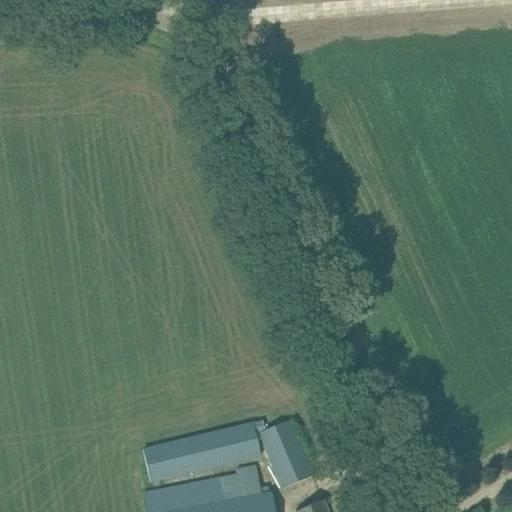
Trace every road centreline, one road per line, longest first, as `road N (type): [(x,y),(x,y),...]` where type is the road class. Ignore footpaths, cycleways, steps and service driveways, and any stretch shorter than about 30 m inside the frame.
road 1 (unclassified): [(395,511),(171,20)]
road 2 (unclassified): [(0,23),(171,20)]
